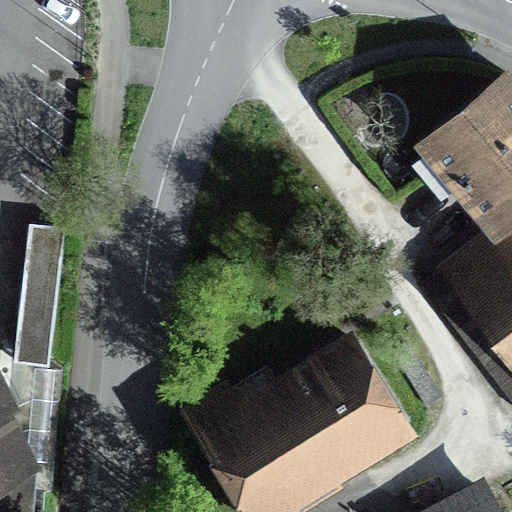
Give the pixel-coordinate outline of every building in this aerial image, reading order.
[(423,145),(491,229),(501,242),(511,233),(511,82),(508,77),(423,145)] [(511,233),(501,242),(491,229),(442,268),(511,355),(511,233)] [(48,367),(62,234),(31,231),(17,364),(48,367)] [(190,408),(249,511),(272,511),(408,436),(352,338),(272,383),(263,367),(190,408)] [(3,416),(0,417),(0,493),(35,474),(3,416)] [(501,511),(483,479),(422,511),(501,511)]
